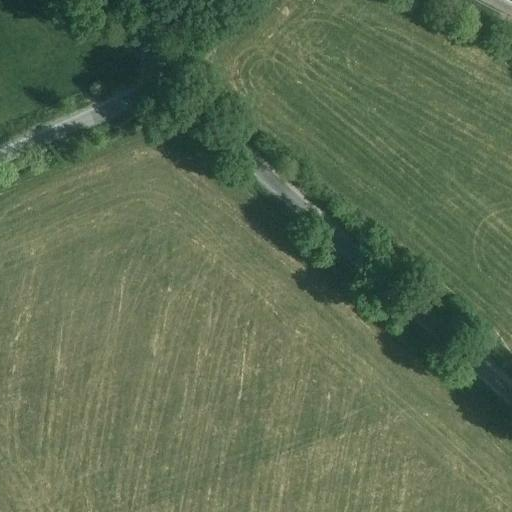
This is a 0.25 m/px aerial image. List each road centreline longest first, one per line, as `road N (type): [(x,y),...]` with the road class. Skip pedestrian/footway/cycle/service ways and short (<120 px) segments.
road 1 (unclassified): [(0,158),(169,85),(511,394)]
road 2 (track): [(169,85),(71,0)]
